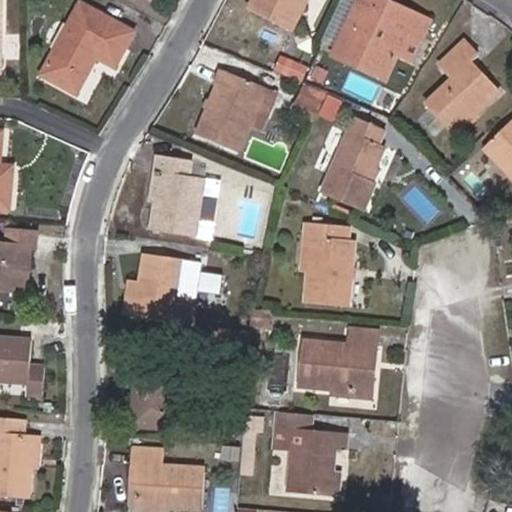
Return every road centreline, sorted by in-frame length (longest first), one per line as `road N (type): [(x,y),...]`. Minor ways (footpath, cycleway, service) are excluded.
road 1 (residential): [(203,0),(125,148),(96,255),(86,511)]
road 2 (unknown): [(125,148),(0,124)]
